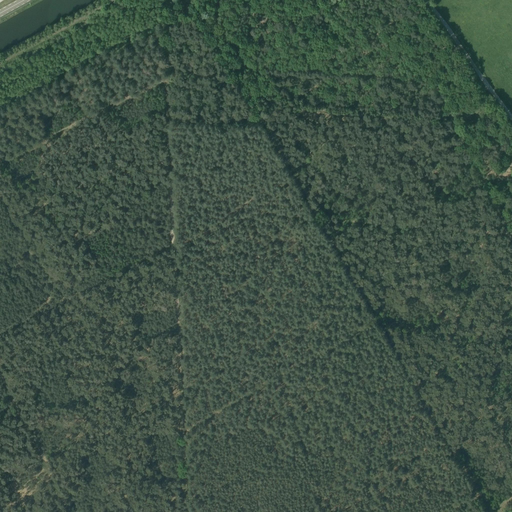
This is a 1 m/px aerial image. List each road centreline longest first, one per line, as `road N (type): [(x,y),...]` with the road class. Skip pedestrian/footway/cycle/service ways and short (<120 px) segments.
road 1 (track): [(69,511),(0,371)]
road 2 (track): [(511,123),(424,0)]
road 3 (unclassified): [(0,61),(111,0)]
